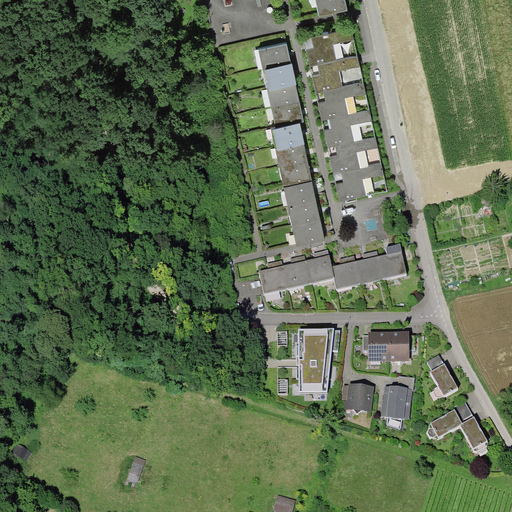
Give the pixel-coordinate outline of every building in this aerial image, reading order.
[(344,0),(317,0),(320,11),(346,5),(344,0)] [(351,26),(305,38),(340,200),(387,189),(351,26)] [(287,39),(260,45),(276,120),(270,121),(295,240),(325,233),(300,114),(303,114),(287,39)] [(387,255),(379,257),(384,278),(407,273),(400,244),(386,247),(387,255)] [(332,266),(328,250),(313,253),(314,258),(306,260),(311,283),(334,277),(332,266)] [(384,278),(379,257),(377,251),(363,254),(364,259),(356,261),(362,283),(384,278)] [(306,260),(305,255),(290,259),(291,263),(283,265),(288,288),(311,283),(306,260)] [(356,261),(355,255),(340,259),(341,264),(332,266),(334,277),(337,289),(362,283),(356,261)] [(264,294),(288,288),(283,265),(282,261),(267,264),(268,268),(258,271),(264,294)] [(334,329),(299,329),(299,332),(278,333),(278,363),(278,395),(305,394),(305,400),(327,400),(332,350),(338,350),(340,331),(334,331),(334,329)] [(369,336),(363,335),(363,353),(369,353),(369,362),(409,362),(409,354),(409,351),(415,351),(415,335),(410,335),(410,332),(369,332),(369,336)] [(441,356),(428,363),(433,372),(431,374),(439,388),(436,389),(434,394),(436,398),(442,400),(459,390),(441,356)] [(399,389),(385,388),(382,418),(410,421),(415,379),(400,377),(400,381),(399,389)] [(375,388),(344,385),(342,398),(346,398),(345,409),(372,412),(375,388)] [(455,412),(431,425),(432,427),(428,430),(428,433),(429,437),(433,438),(436,436),(438,440),(461,427),(473,451),(480,453),(485,452),(488,449),(488,445),(463,400),(452,406),(455,412)] [(292,511),(296,501),(277,496),(272,511),(292,511)]
